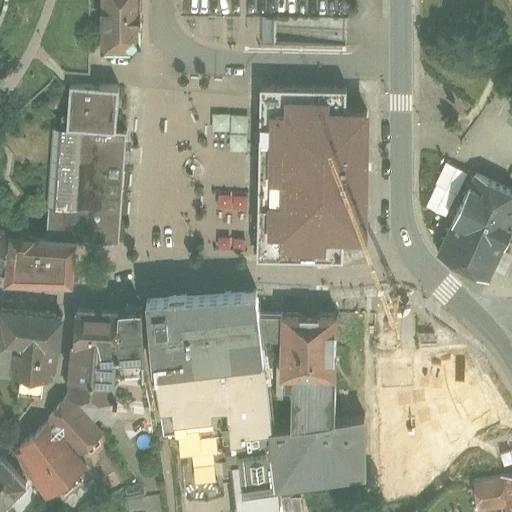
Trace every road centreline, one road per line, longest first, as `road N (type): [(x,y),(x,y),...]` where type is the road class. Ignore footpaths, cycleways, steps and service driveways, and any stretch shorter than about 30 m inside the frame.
road 1 (residential): [(427,267),(141,285)]
road 2 (residential): [(141,285),(147,92),(162,0)]
road 3 (tertiary): [(401,63),(398,195),(405,237),(427,267)]
road 4 (residential): [(141,285),(0,283)]
